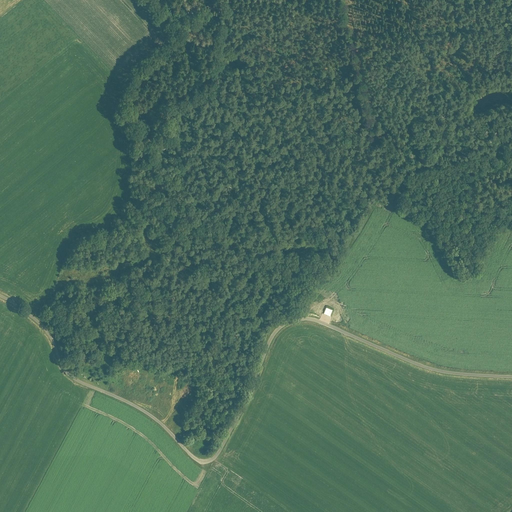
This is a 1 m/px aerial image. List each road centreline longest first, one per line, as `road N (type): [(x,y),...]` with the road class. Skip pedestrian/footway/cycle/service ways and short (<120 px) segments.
road 1 (unclassified): [(511,377),(438,371),(315,320),(288,321),(269,342),(216,456),(202,462),(151,416),(69,375),(42,326),(0,296)]
road 2 (track): [(344,0),(380,160)]
